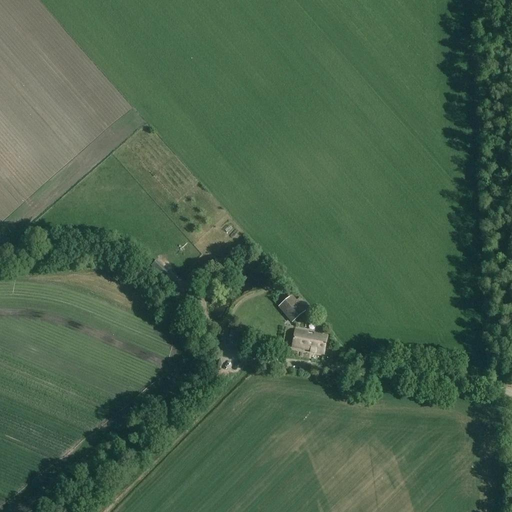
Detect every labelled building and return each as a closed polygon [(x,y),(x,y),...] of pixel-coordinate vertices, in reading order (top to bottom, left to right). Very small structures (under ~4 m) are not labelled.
[(156,261),(151,266),(164,278),(169,273),(156,261)] [(293,322),(305,312),(292,297),(280,307),(293,322)] [(270,307),(263,312),(275,330),(282,324),(270,307)] [(324,354),(327,336),(295,330),(292,347),(315,351),(315,352),(324,354)] [(230,336),(229,346),(244,348),(246,338),(230,336)] [(309,359),(310,352),(277,346),(276,353),(309,359)]
